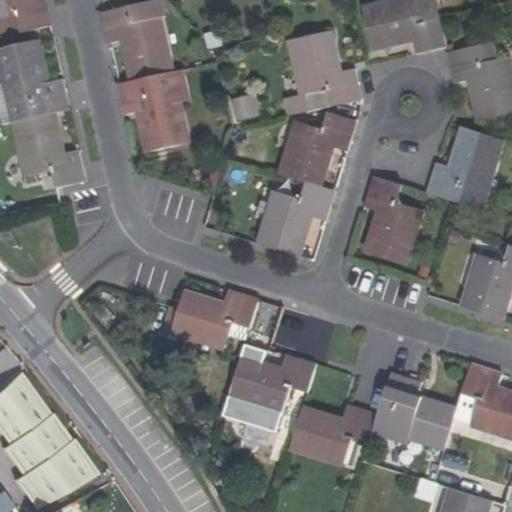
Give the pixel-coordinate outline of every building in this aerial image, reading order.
[(0,0),(0,25),(20,21),(23,33),(51,27),(45,0),(0,0)] [(134,81),(173,73),(161,18),(165,17),(161,0),(103,13),(110,43),(126,40),(134,81)] [(417,55),(448,48),(441,18),(424,22),(418,0),(406,0),(364,10),(373,47),(413,39),(417,55)] [(0,38),(23,33),(20,21),(0,25),(0,38)] [(220,31),(205,34),(206,40),(208,48),(223,44),(220,31)] [(330,31),(292,40),(308,113),(363,100),(356,68),(340,71),(330,31)] [(39,42),(0,51),(8,84),(16,122),(55,114),(70,110),(63,79),(48,82),(39,42)] [(449,52),(456,83),(471,79),(481,121),(511,113),(511,75),(508,58),(482,63),(477,46),(449,52)] [(173,73),(180,103),(192,101),(185,70),(173,73)] [(188,143),(180,103),(173,73),(134,81),(119,84),(126,116),(142,112),(150,152),(188,143)] [(0,115),(2,125),(16,122),(8,84),(0,85),(0,115)] [(254,117),(249,96),(234,99),(239,119),(254,117)] [(348,152),(357,121),(329,112),(324,129),(299,122),(284,176),(308,183),(320,187),(332,147),(348,152)] [(79,150),(63,153),(55,114),(16,122),(28,176),(53,171),(57,189),(86,182),(79,150)] [(465,127),(453,166),(437,162),(427,193),(457,202),(482,209),(504,139),(465,127)] [(423,210),(399,202),(404,185),(375,177),(365,207),(381,212),(368,252),(406,264),(423,210)] [(261,246),(299,257),(311,217),(326,222),(336,192),(320,187),(308,183),(302,200),(277,192),(261,246)] [(511,245),(511,246),(506,262),(481,255),(465,309),(502,320),(511,287),(511,245)] [(230,334),(234,323),(251,328),(260,300),(229,290),(224,306),(185,294),(180,310),(173,330),(226,347),(230,334)] [(165,328),(173,330),(180,310),(171,307),(165,328)] [(251,328),(234,323),(230,334),(248,340),(251,328)] [(171,340),(173,330),(165,328),(162,338),(171,340)] [(318,364),(286,354),(281,370),(242,357),(230,396),(284,413),(292,388),(309,394),(318,364)] [(502,375),(472,366),(463,394),(480,400),(473,424),(511,436),(511,394),(498,390),(502,375)] [(35,508),(97,473),(72,438),(70,439),(50,413),(49,414),(19,372),(0,389),(0,432),(8,444),(2,448),(21,475),(14,480),(35,508)] [(446,448),(458,410),(423,399),(424,396),(419,394),(423,381),(393,372),(379,416),(375,429),(409,440),(411,437),(446,448)] [(345,464),(353,438),(371,443),(375,429),(379,416),(349,407),(344,422),(304,409),(292,447),(345,464)] [(433,503),(440,484),(422,478),(415,496),(433,503)] [(453,489),(445,511),(487,511),(491,501),(453,489)] [(0,511),(4,511),(14,507),(3,490),(0,492),(0,511)]
